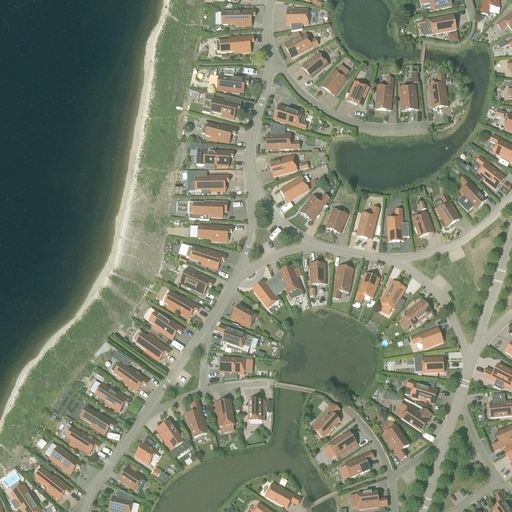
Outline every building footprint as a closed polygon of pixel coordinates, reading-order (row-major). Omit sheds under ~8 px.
[(323,3),(315,0),(314,0),(312,5),(321,8),(323,3)] [(431,12),(451,8),(449,0),(420,0),(421,5),(429,3),(431,12)] [(499,0),(483,0),(480,15),(488,16),(490,7),(498,9),(499,0)] [(251,17),(255,17),(255,11),(232,12),(232,14),(221,14),(222,26),(235,26),(235,28),(251,27),(251,17)] [(287,26),(308,26),(307,11),(287,11),(287,26)] [(511,32),(511,13),(496,25),(500,31),(507,26),(511,32)] [(432,36),(456,31),(453,16),(429,20),(432,36)] [(306,35),(301,38),(298,33),(293,36),(295,40),(284,46),(291,60),(318,46),(315,40),(310,43),(306,35)] [(457,34),(449,35),(450,43),(458,42),(457,34)] [(250,43),(254,43),(253,37),(231,39),(231,41),(216,42),(217,54),(221,53),(221,54),(234,53),(234,55),(250,53),(250,43)] [(508,47),(505,42),(498,46),(500,51),(508,47)] [(302,68),(312,80),(324,70),(314,58),(302,68)] [(233,76),(234,67),(225,67),(224,75),(233,76)] [(349,82),(356,73),(351,70),(345,79),(349,82)] [(334,97),(346,81),(334,71),(322,88),(334,97)] [(432,110),(448,108),(444,75),(437,76),(438,85),(429,86),(432,110)] [(248,86),(249,80),(219,76),(217,92),(243,95),(244,85),(248,86)] [(390,112),(393,80),(387,79),(386,87),(377,87),(375,110),(390,112)] [(361,108),(369,89),(354,83),(346,102),(361,108)] [(402,112),(417,111),(415,87),(400,88),(402,112)] [(213,101),(211,107),(204,105),(202,113),(210,115),(211,113),(222,115),(221,117),(233,120),(236,110),(240,111),(241,105),(225,102),(224,104),(213,101)] [(279,106),(274,121),(305,131),(308,124),(299,122),(302,114),(279,106)] [(235,136),(236,130),(220,126),(220,128),(204,124),(201,135),(205,136),(217,139),(216,141),(228,144),(231,135),(235,136)] [(268,134),(284,135),(284,125),(269,124),(268,134)] [(267,151),(299,150),(299,143),(291,144),(290,135),(266,136),(267,151)] [(492,154),(511,163),(511,160),(511,146),(492,137),(489,143),(496,147),(492,154)] [(216,153),(205,152),(205,150),(197,150),(196,166),(204,166),(204,164),(216,165),(215,167),(228,168),(229,158),(233,158),(233,152),(217,151),(216,153)] [(274,178),(297,172),(293,157),(269,163),(274,178)] [(495,191),(505,179),(480,158),(476,163),(482,168),(476,176),(495,191)] [(225,183),(229,183),(229,177),(206,177),(206,179),(195,179),(195,191),(208,191),(208,193),(225,193),(225,183)] [(475,211),(487,200),(464,177),(460,182),(465,188),(459,194),(475,211)] [(288,204),(309,191),(301,178),(280,190),(288,204)] [(312,222),(329,200),(324,196),(319,202),(312,197),(300,213),(312,222)] [(447,228),(460,220),(445,196),(440,199),(444,206),(436,210),(447,228)] [(227,209),(227,203),(204,202),(204,204),(189,204),(189,215),(193,215),(192,220),(209,221),(209,219),(222,219),(222,213),(223,209),(224,209),(227,209)] [(371,241),(379,210),(373,208),(371,216),(362,214),(356,237),(371,241)] [(340,235),(347,216),(333,210),(325,229),(340,235)] [(388,243),(404,242),(402,210),(395,211),(396,219),(387,219),(388,243)] [(419,239),(434,234),(427,214),(412,219),(419,239)] [(232,234),(232,228),(209,226),(209,228),(198,228),(197,240),(210,240),(210,242),(227,243),(228,233),(232,234)] [(224,262),(226,257),(204,250),(204,252),(189,247),(186,258),(190,260),(189,260),(202,264),(201,266),(217,271),(220,261),(224,262)] [(310,286),(325,286),(325,265),(309,265),(310,286)] [(287,295),(302,290),(293,267),(279,273),(287,295)] [(349,294),(353,270),(338,268),(332,299),(339,300),(340,292),(349,294)] [(198,275),(186,269),(180,284),(203,295),(208,286),(211,288),(214,282),(206,279),(208,276),(199,272),(198,275)] [(372,299),(379,280),(365,275),(355,302),(361,304),(364,296),(372,299)] [(265,282),(253,291),(267,310),(280,301),(265,282)] [(392,282),(380,303),(394,311),(405,290),(392,282)] [(197,313),(200,308),(181,297),(180,299),(170,293),(164,304),(168,306),(166,310),(173,314),(174,312),(189,320),(194,311),(197,313)] [(413,328),(432,313),(422,301),(403,316),(413,328)] [(249,330),(256,316),(239,306),(231,319),(249,330)] [(181,335),(184,330),(166,317),(165,319),(155,313),(149,322),(159,330),(158,332),(172,341),(177,333),(181,335)] [(242,350),(243,347),(250,349),(254,337),(227,328),(222,343),(242,350)] [(443,343),(437,329),(410,339),(413,346),(421,343),(424,351),(443,343)] [(167,356),(171,352),(153,339),(154,338),(149,334),(147,337),(139,332),(132,341),(136,343),(135,344),(146,351),(145,353),(158,362),(164,354),(167,356)] [(423,375),(443,374),(442,358),(422,359),(423,375)] [(221,359),(220,375),(225,375),(224,381),(237,380),(238,376),(243,376),(244,374),(245,361),(221,359)] [(145,387),(149,382),(131,369),(129,370),(117,362),(111,371),(114,374),(124,382),(123,383),(136,393),(142,385),(145,387)] [(509,388),(511,383),(511,372),(498,365),(491,379),(509,388)] [(95,395),(95,396),(106,403),(105,404),(119,413),(124,405),(128,407),(131,402),(115,392),(117,389),(110,385),(108,389),(101,385),(95,382),(89,391),(95,395)] [(432,406),(437,391),(409,382),(406,388),(412,390),(410,398),(432,406)] [(264,422),(264,401),(249,401),(249,422),(264,422)] [(491,419),(511,417),(511,401),(490,404),(491,419)] [(219,428),(234,426),(230,402),(215,404),(219,428)] [(194,439),(208,434),(199,403),(192,405),(195,413),(186,416),(194,439)] [(333,416),(338,410),(334,406),(312,429),(323,440),(340,422),(333,416)] [(401,419),(421,433),(429,420),(427,419),(430,415),(423,410),(420,414),(409,407),(401,419)] [(113,430),(116,424),(97,412),(96,414),(87,408),(80,418),(91,425),(90,427),(104,436),(110,427),(113,430)] [(179,436),(169,422),(157,431),(171,452),(188,441),(184,432),(179,436)] [(98,450),(101,445),(82,433),(81,434),(68,426),(62,436),(65,438),(65,439),(76,446),(75,447),(89,456),(94,448),(98,450)] [(401,451),(409,446),(395,426),(383,435),(401,461),(406,458),(401,451)] [(494,452),(511,444),(511,427),(496,434),(499,443),(492,446),(494,452)] [(337,459),(357,446),(349,433),(328,446),(337,459)] [(148,466),(157,453),(144,444),(135,457),(148,466)] [(59,447),(58,448),(50,459),(49,460),(70,476),(76,468),(79,470),(83,465),(59,447)] [(368,462),(375,459),(372,452),(345,465),(351,479),(370,470),(365,460),(367,459),(368,462)] [(144,479),(135,474),(138,470),(133,466),(130,470),(127,468),(118,481),(136,492),(144,479)] [(68,495),(72,491),(55,477),(53,478),(42,469),(34,478),(38,480),(37,481),(47,489),(46,490),(59,501),(65,493),(68,495)] [(161,473),(155,469),(151,476),(156,479),(161,473)] [(299,507),(302,501),(272,485),(265,498),(286,510),(291,500),(294,501),(292,503),(299,507)] [(13,498),(15,501),(10,503),(16,511),(20,509),(21,511),(41,511),(26,489),(13,498)] [(381,503),(378,503),(377,492),(357,495),(359,511),(378,508),(384,507),(387,507),(386,500),(380,501),(381,503)] [(511,511),(511,510),(501,495),(495,499),(500,505),(493,510),(493,511),(511,511)] [(130,511),(133,502),(113,497),(109,511),(130,511)]
